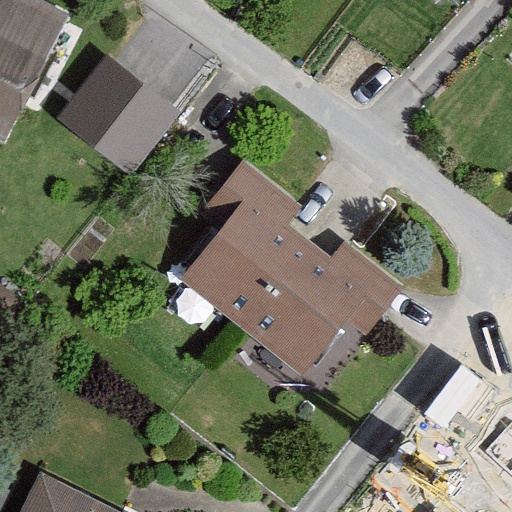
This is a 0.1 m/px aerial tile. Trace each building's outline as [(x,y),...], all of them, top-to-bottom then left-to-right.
[(0,0),(0,137),(6,141),(69,14),(40,0),(0,0)] [(59,119),(132,176),(182,113),(109,56),(59,119)] [(302,205),(244,160),(204,211),(220,233),(183,280),(241,326),(303,374),(347,318),(366,333),(378,318),(402,287),(344,242),(329,260),(286,225),(302,205)] [(511,511),(511,463),(482,511),(511,511)] [(108,511),(40,479),(23,511),(108,511)]
